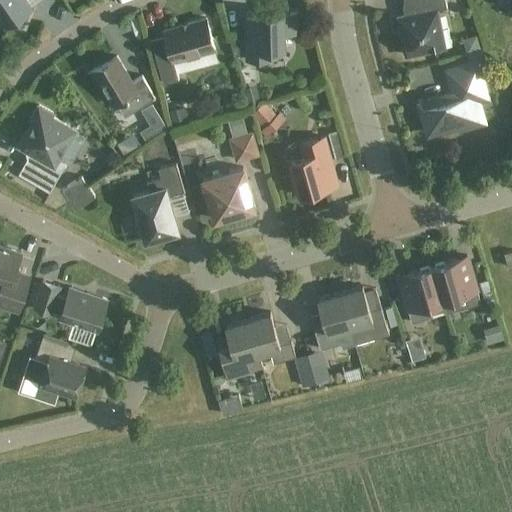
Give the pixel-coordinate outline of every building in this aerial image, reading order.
[(0,0),(0,17),(6,26),(17,18),(19,21),(30,13),(28,10),(31,8),(25,0),(0,0)] [(445,0),(405,0),(404,8),(406,16),(398,17),(406,56),(445,48),(451,46),(448,29),(441,30),(437,10),(447,8),(445,0)] [(246,15),(247,61),(271,60),(271,50),(284,50),(283,35),(297,34),(297,15),(283,15),(283,14),(246,15)] [(215,50),(206,19),(164,31),(170,53),(155,57),(163,84),(179,80),(173,62),(215,50)] [(132,83),(117,57),(92,72),(113,106),(116,104),(124,117),(156,99),(142,76),(132,83)] [(489,99),(478,62),(446,71),(453,94),(419,104),(428,135),(446,129),(446,128),(460,124),(461,127),(465,130),(480,125),(482,121),(477,102),(489,99)] [(415,73),(418,84),(437,79),(434,68),(415,73)] [(271,137),(288,125),(272,103),(255,114),(271,137)] [(53,115),(38,106),(29,122),(32,123),(18,147),(30,154),(18,175),(50,192),(66,164),(59,160),(75,131),(52,118),(53,115)] [(260,155),(253,131),(229,139),(236,162),(260,155)] [(337,185),(324,138),(300,144),(304,157),(291,160),(294,172),(291,173),(296,192),(300,191),(301,195),(337,185)] [(184,192),(176,164),(158,169),(161,178),(146,182),(149,192),(133,196),(140,218),(136,219),(140,235),(144,233),(146,240),(178,231),(168,197),(184,192)] [(255,209),(243,168),(203,180),(214,220),(255,209)] [(88,187),(82,178),(63,190),(69,199),(88,187)] [(0,246),(0,306),(16,311),(27,278),(15,274),(21,254),(0,246)] [(467,257),(433,267),(446,312),(447,311),(448,314),(481,304),(467,257)] [(432,315),(446,312),(433,267),(398,277),(412,324),(433,318),(432,315)] [(60,287),(43,281),(34,308),(51,313),(52,312),(61,315),(60,318),(98,330),(107,300),(69,288),(66,297),(58,294),(60,287)] [(340,293),(355,344),(389,335),(381,308),(370,311),(362,286),(340,293)] [(355,345),(355,344),(340,293),(318,299),(327,332),(316,335),(320,350),(342,344),(343,349),(355,345)] [(270,313),(248,320),(258,354),(271,351),(274,364),(296,357),(291,342),(280,345),(270,313)] [(246,358),(258,354),(248,320),(226,326),(230,341),(219,344),(228,377),(250,371),(246,358)] [(68,347),(42,338),(29,377),(41,381),(36,397),(54,403),(58,390),(76,396),(86,367),(63,360),(68,347)] [(423,355),(418,341),(405,345),(409,359),(423,355)] [(308,354),(316,384),(330,380),(321,351),(308,354)] [(308,354),(294,358),(302,388),(316,384),(308,354)]
